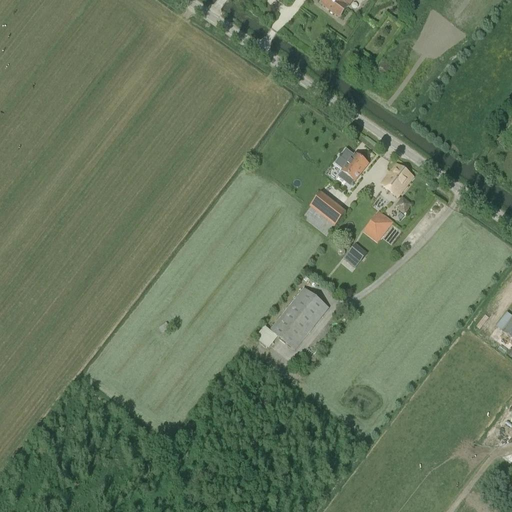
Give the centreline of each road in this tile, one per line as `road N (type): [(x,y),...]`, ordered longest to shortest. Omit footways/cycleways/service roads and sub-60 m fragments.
road 1 (tertiary): [(511,225),(185,0)]
road 2 (track): [(152,511),(221,414),(285,351)]
